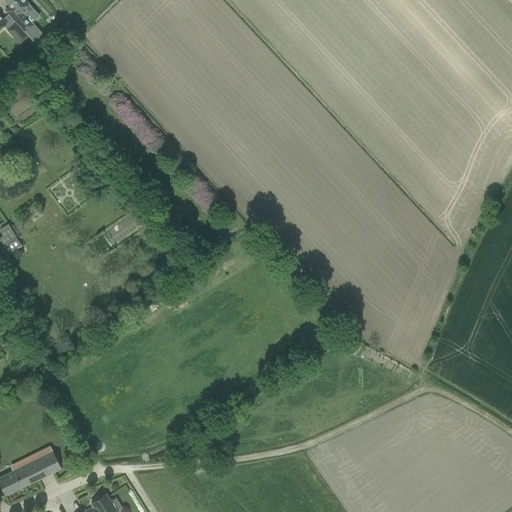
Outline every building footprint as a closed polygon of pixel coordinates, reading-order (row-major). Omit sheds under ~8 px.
[(4,0),(10,6),(20,17),(15,22),(25,33),(28,36),(37,46),(46,38),(41,33),(40,34),(33,26),(34,25),(28,18),(20,10),(28,4),(25,1),(25,0),(4,0)] [(0,16),(0,28),(3,26),(19,44),(28,36),(25,33),(15,22),(9,27),(0,16)] [(24,212),(29,219),(41,210),(36,203),(24,212)] [(0,231),(3,236),(0,237),(0,258),(20,246),(8,225),(0,229),(0,231)] [(12,471),(0,477),(0,485),(0,487),(5,496),(61,468),(52,451),(12,471)] [(93,507),(84,511),(84,510),(81,511),(116,511),(122,508),(116,498),(110,502),(106,494),(101,497),(100,496),(94,499),(95,501),(91,503),(93,507)]
